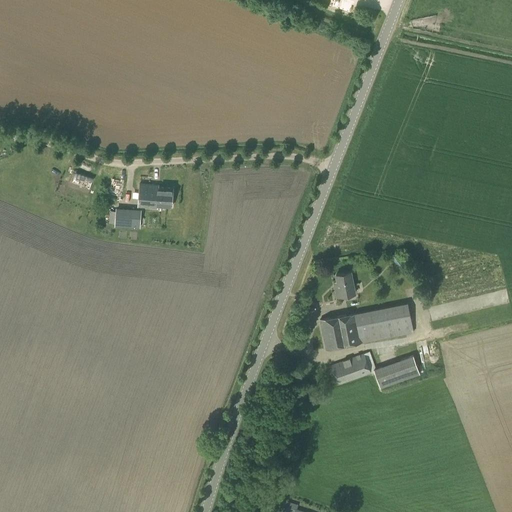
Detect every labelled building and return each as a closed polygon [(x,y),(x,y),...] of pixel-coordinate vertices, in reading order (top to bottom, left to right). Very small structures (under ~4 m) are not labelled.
[(112,180),(111,191),(120,192),(121,181),(112,180)] [(171,206),(173,187),(158,186),(158,184),(139,183),(138,206),(157,207),(157,205),(171,206)] [(140,228),(141,209),(116,207),(116,211),(112,210),(111,222),(115,223),(115,226),(140,228)] [(337,297),(355,293),(351,271),(335,274),(338,285),(335,286),(337,297)] [(325,349),(344,345),(362,342),(413,332),(407,302),(354,312),(354,313),(319,319),(325,349)] [(336,385),(371,372),(363,353),(330,365),(336,385)] [(380,387),(419,373),(413,355),(374,368),(380,387)] [(308,511),(310,507),(282,499),(280,506),(294,511),(293,511),(308,511)]
